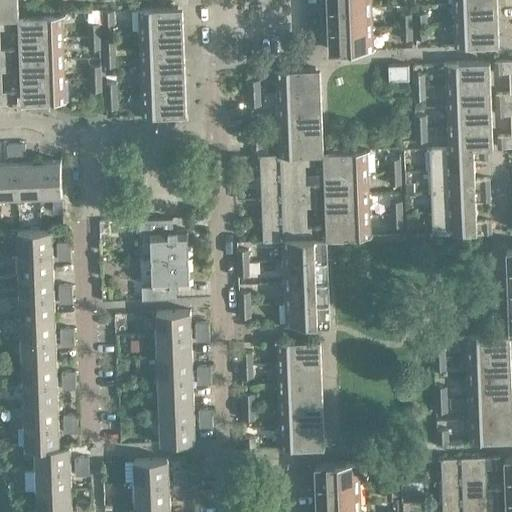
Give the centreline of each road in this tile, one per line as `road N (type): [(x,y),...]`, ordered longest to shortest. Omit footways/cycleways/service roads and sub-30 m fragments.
road 1 (residential): [(228,511),(220,128)]
road 2 (residential): [(91,441),(81,232),(92,211),(90,137)]
road 3 (residential): [(90,137),(220,128)]
